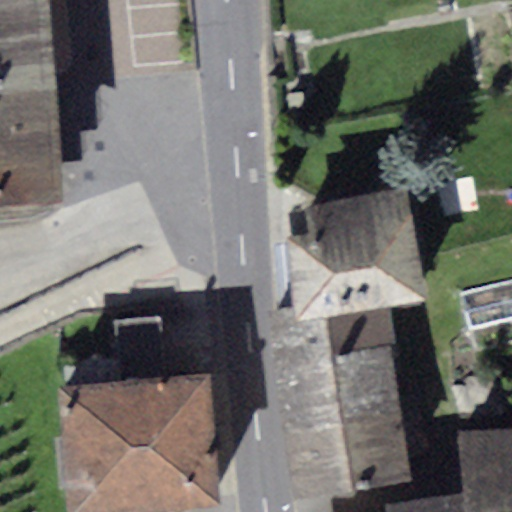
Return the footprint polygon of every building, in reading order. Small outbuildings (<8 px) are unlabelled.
[(61,0),(0,0),(0,203),(60,198),(51,63),(66,62),(61,0)] [(298,306),(300,324),(389,307),(430,301),(408,189),(306,208),(313,235),(290,239),(298,306)] [(298,306),(272,311),(285,416),(401,399),(389,307),(300,324),(298,306)] [(212,375),(62,388),(70,511),(174,511),(223,508),(212,375)] [(301,501),(416,485),(401,399),(285,416),(301,501)] [(511,511),(511,431),(461,433),(466,495),(466,511),(511,511)] [(466,511),(466,495),(389,507),(389,511),(466,511)]
